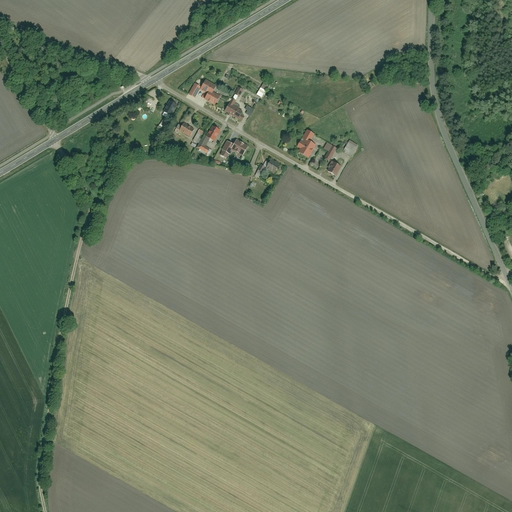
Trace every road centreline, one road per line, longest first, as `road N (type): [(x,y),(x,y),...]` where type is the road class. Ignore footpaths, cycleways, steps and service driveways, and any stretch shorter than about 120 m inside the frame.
road 1 (residential): [(156,79),(510,283)]
road 2 (residential): [(46,511),(41,487),(61,341),(92,208),(55,140)]
road 3 (unclassified): [(510,283),(435,105),(432,0)]
road 4 (residential): [(0,23),(150,83)]
road 5 (tertiary): [(156,79),(287,0)]
